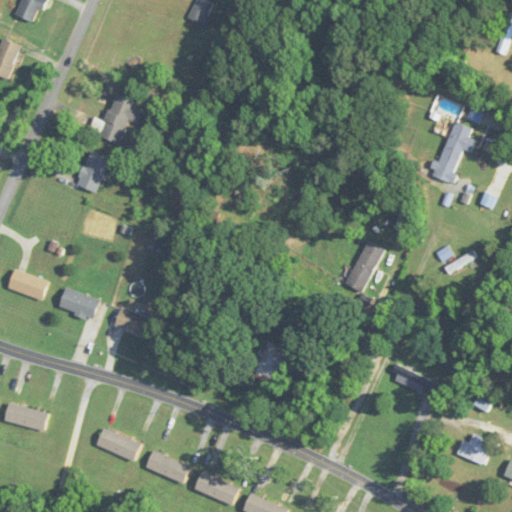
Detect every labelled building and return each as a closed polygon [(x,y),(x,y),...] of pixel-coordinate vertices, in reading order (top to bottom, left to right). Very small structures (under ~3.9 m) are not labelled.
[(24,0),(16,14),(34,24),(47,0),(24,0)] [(197,0),(190,18),(206,26),(215,5),(203,0),(197,0)] [(511,14),(498,52),(506,55),(511,38),(511,14)] [(0,51),(0,75),(9,80),(24,48),(6,39),(0,51)] [(138,103),(117,96),(108,123),(96,119),(91,133),(122,143),(129,120),(140,124),(144,112),(136,110),(138,103)] [(442,164),(438,163),(434,175),(453,182),(464,150),(474,154),(478,141),(471,139),(475,129),(457,122),(442,164)] [(79,184),(98,193),(112,161),(93,152),(79,184)] [(347,285),(364,294),(387,250),(370,241),(347,285)] [(51,281),(17,270),(11,289),(44,301),(51,281)] [(96,319),(102,300),(68,288),(61,308),(96,319)] [(150,340),(157,320),(124,309),(117,328),(150,340)] [(274,381),(291,354),(269,340),(252,368),(274,381)] [(394,379),(422,392),(425,386),(437,392),(441,384),(401,365),(394,379)] [(52,413),(12,403),(7,422),(47,432),(52,413)] [(144,445),(107,428),(99,445),(136,462),(144,445)] [(484,465),(494,442),(475,434),(471,443),(464,441),(459,454),(484,465)] [(193,465),(155,452),(149,469),(187,483),(193,465)] [(197,490),(235,505),(242,488),(204,473),(197,490)] [(248,511),(290,511),(291,511),(254,494),(246,511),(248,511)]
